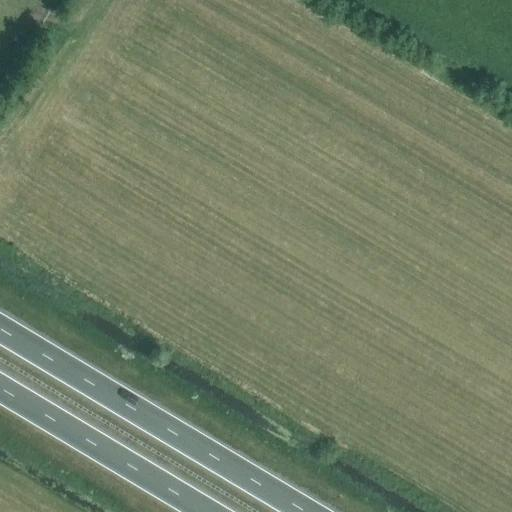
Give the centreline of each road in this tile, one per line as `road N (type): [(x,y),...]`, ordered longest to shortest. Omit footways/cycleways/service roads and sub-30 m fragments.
road 1 (trunk): [(303,511),(0,330)]
road 2 (trunk): [(0,388),(206,511)]
